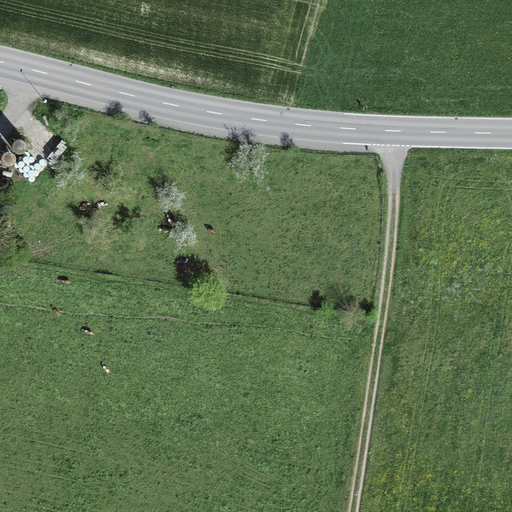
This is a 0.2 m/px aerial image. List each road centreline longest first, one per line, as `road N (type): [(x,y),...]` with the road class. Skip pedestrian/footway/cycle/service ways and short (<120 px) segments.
road 1 (tertiary): [(511,133),(395,131),(205,111),(0,61)]
road 2 (track): [(352,511),(395,131)]
